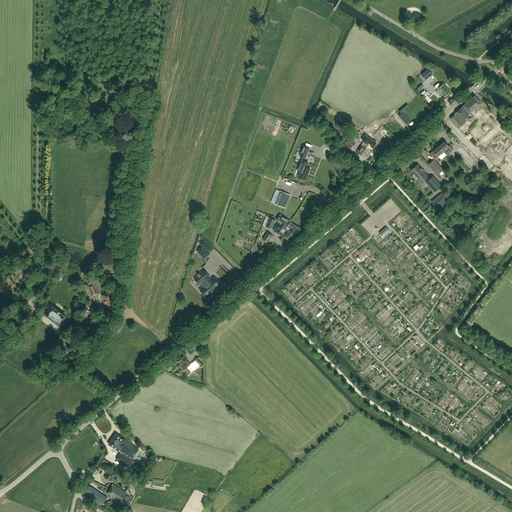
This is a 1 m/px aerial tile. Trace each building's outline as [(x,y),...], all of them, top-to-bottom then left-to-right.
[(428,69),(422,74),(425,79),(426,79),(432,74),(431,73),(428,69)] [(444,97),(450,91),(443,84),(446,82),(441,76),(437,80),(437,79),(436,80),(437,80),(433,84),(438,89),(444,97)] [(500,124),(491,115),(490,116),(480,104),(481,104),(474,96),(463,106),(454,114),(455,114),(450,118),(475,146),(476,147),(485,148),(480,141),(500,124)] [(399,117),(406,125),(410,121),(403,113),(399,117)] [(348,134),(345,137),(348,140),(350,143),(352,146),(355,144),(353,141),(348,134)] [(348,140),(344,142),(349,149),(353,146),(352,146),(350,143),(348,140)] [(357,152),(362,156),(363,155),(362,154),(363,153),(362,152),(363,151),(364,150),(365,148),(368,144),(364,142),(357,152)] [(444,142),(439,147),(443,152),(447,155),(454,149),(450,145),(449,146),(444,142)] [(373,148),(368,144),(365,148),(364,150),(363,151),(362,152),(363,153),(362,154),(363,155),(362,156),(365,158),(368,154),(368,155),(371,150),(373,148)] [(307,167),(309,162),(304,161),(305,159),(310,148),(304,146),(299,156),(303,158),(302,160),(297,171),(300,172),(298,177),(306,180),(310,169),(307,167)] [(436,159),(443,152),(439,147),(433,151),(435,154),(433,156),(436,159)] [(462,148),(457,152),(465,161),(470,156),(462,148)] [(493,190),(497,193),(504,197),(511,184),(511,156),(502,172),(500,171),(490,186),(494,188),(493,190)] [(443,170),(434,159),(428,165),(437,175),(443,170)] [(428,177),(417,165),(411,170),(414,174),(414,175),(414,176),(414,177),(415,177),(415,178),(416,178),(417,178),(418,178),(422,183),(428,177)] [(471,179),(478,173),(475,170),(468,176),(471,179)] [(441,186),(433,176),(426,182),(435,192),(441,186)] [(480,186),(474,178),(470,181),(476,189),(480,186)] [(280,191),(275,204),(285,208),(290,195),(280,191)] [(439,210),(448,202),(441,194),(432,202),(439,210)] [(314,204),(319,208),(323,204),(317,200),(314,204)] [(286,228),(290,221),(280,214),(276,220),(278,222),(286,228)] [(488,256),(492,259),(499,264),(511,244),(511,214),(497,238),(495,237),(485,252),(489,254),(488,256)] [(276,220),(269,217),(265,226),(272,229),(276,220)] [(290,221),(286,228),(285,228),(288,230),(283,237),(288,240),(302,229),(290,221)] [(285,228),(286,228),(278,222),(273,230),(283,237),(288,230),(285,228)] [(382,236),(389,230),(386,227),(379,233),(382,236)] [(268,242),(272,235),(267,232),(263,239),(268,242)] [(197,251),(204,258),(209,253),(202,246),(197,251)] [(414,270),(403,254),(401,256),(398,252),(391,257),(395,261),(397,259),(400,263),(398,264),(401,269),(400,269),(402,273),(408,268),(411,272),(414,270)] [(107,256),(102,261),(107,265),(111,259),(107,256)] [(346,285),(353,280),(355,282),(359,279),(345,263),(335,272),(346,285)] [(316,273),(320,270),(314,264),(311,267),(316,273)] [(207,297),(221,284),(214,276),(211,279),(209,277),(210,276),(204,269),(194,278),(200,285),(202,287),(199,289),(207,297)] [(90,297),(91,297),(101,292),(96,280),(85,285),(90,297)] [(435,286),(424,295),(427,300),(430,298),(434,303),(436,301),(433,297),(436,296),(437,297),(442,294),(437,288),(437,289),(435,286)] [(114,300),(117,299),(115,295),(112,296),(110,292),(102,295),(107,308),(116,304),(114,300)] [(66,317),(48,302),(44,307),(49,311),(45,315),(59,326),(63,322),(65,323),(68,319),(66,318),(66,317)] [(314,303),(303,313),(310,321),(321,310),(314,303)] [(23,305),(19,310),(29,317),(33,312),(23,305)] [(424,343),(417,335),(414,338),(421,345),(423,343),(423,344),(424,343)] [(194,370),(183,357),(177,362),(187,375),(190,373),(194,370)] [(198,358),(196,360),(201,367),(204,365),(198,358)] [(373,384),(378,388),(381,383),(379,382),(381,378),(374,373),(371,378),(374,380),(375,378),(376,379),(373,384)] [(126,466),(139,449),(116,433),(108,444),(121,452),(116,459),(126,466)] [(115,476),(108,472),(104,477),(111,482),(115,476)] [(114,484),(110,489),(131,502),(134,497),(129,494),(130,492),(128,491),(131,486),(128,484),(125,489),(127,490),(126,492),(114,484)] [(90,495),(88,498),(101,506),(103,504),(107,497),(94,489),(90,495)] [(127,507),(131,502),(110,489),(107,494),(127,507)]
